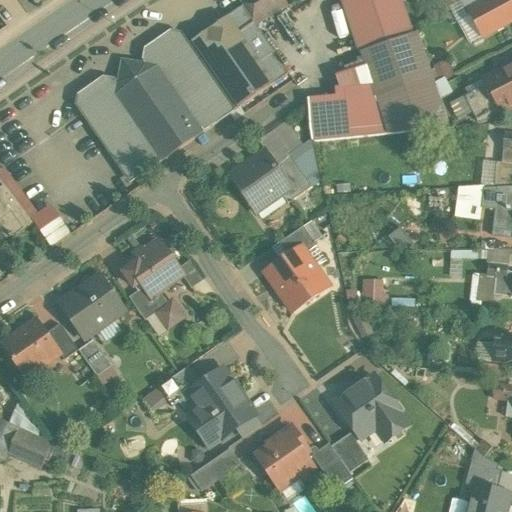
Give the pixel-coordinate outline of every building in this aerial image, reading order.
[(249,0),(249,1),(263,22),(277,13),(274,8),(285,0),(249,0)] [(342,0),(360,54),(361,54),(413,36),(411,29),(401,0),(342,0)] [(466,0),(460,4),(467,16),(470,14),(469,13),(493,0),(466,0)] [(511,0),(493,0),(469,13),(470,14),(483,38),(511,21),(511,0)] [(75,107),(131,183),(289,76),(242,7),(190,42),(183,32),(169,32),(145,47),(144,63),(120,61),(117,81),(103,77),(77,96),(75,107)] [(413,36),(361,54),(375,98),(388,136),(449,130),(417,35),(413,36)] [(511,65),(483,80),(486,87),(465,98),(477,123),(499,111),(502,116),(511,110),(511,65)] [(375,98),(308,104),(310,129),(313,144),(388,136),(375,98)] [(495,126),(476,127),(477,146),(496,145),(495,126)] [(511,136),(505,135),(501,165),(497,164),(495,187),(511,185),(511,136)] [(266,154),(231,179),(255,214),(281,196),(291,189),(276,167),(266,154)] [(312,189),(290,157),(276,167),(291,189),(281,196),(288,206),(312,189)] [(0,245),(2,248),(33,225),(4,187),(0,189),(0,245)] [(511,188),(495,190),(493,201),(497,201),(511,202),(511,188)] [(511,202),(497,201),(494,231),(511,233),(511,202)] [(51,205),(30,219),(50,249),(71,235),(51,205)] [(303,228),(280,245),(289,258),(297,253),(301,259),(306,255),(317,248),(303,228)] [(142,250),(133,256),(136,260),(128,266),(131,270),(124,274),(135,289),(141,284),(144,289),(151,299),(159,293),(183,276),(160,244),(145,254),(142,250)] [(301,259),(297,253),(289,258),(266,274),(293,314),(329,289),(306,255),(301,259)] [(508,268),(489,266),(488,280),(490,280),(506,281),(507,274),(508,268)] [(511,274),(507,274),(506,281),(490,280),(489,286),(495,286),(494,297),(511,298),(511,274)] [(101,279),(61,307),(85,341),(125,313),(101,279)] [(144,289),(130,300),(146,323),(157,315),(169,306),(168,306),(159,293),(151,299),(144,289)] [(382,293),(360,292),(359,308),(381,308),(382,293)] [(173,303),(168,306),(169,306),(157,315),(169,331),(185,319),(173,303)] [(38,323),(2,348),(25,381),(60,356),(61,355),(47,336),(38,323)] [(79,353),(61,326),(47,336),(61,355),(60,356),(65,363),(78,353),(79,353)] [(500,333),(482,330),(480,344),(497,346),(499,347),(499,339),(500,333)] [(511,340),(499,339),(499,347),(497,346),(495,363),(508,364),(508,367),(510,374),(511,374),(511,340)] [(112,369),(94,342),(79,353),(97,379),(112,369)] [(189,369),(159,389),(172,409),(190,396),(189,395),(201,387),(189,369)] [(201,387),(189,395),(190,396),(208,422),(196,430),(210,449),(256,417),(223,371),(201,387)] [(374,378),(336,405),(361,441),(382,426),(391,439),(409,427),(393,405),(374,378)] [(511,388),(496,386),(494,401),(508,402),(511,402),(511,388)] [(41,433),(21,404),(10,428),(17,431),(17,432),(18,432),(18,433),(20,429),(39,437),(41,433)] [(8,432),(0,428),(0,456),(5,459),(17,432),(17,431),(10,428),(8,432)] [(292,430),(268,447),(270,450),(257,458),(278,488),(295,476),(298,481),(299,480),(302,484),(306,484),(314,478),(315,474),(312,471),(313,470),(307,461),(312,458),(292,430)] [(18,433),(18,432),(9,455),(42,470),(52,447),(18,433)] [(351,436),(331,449),(349,475),(369,462),(351,436)] [(331,449),(329,446),(312,458),(332,487),(349,475),(331,449)] [(197,494),(237,466),(226,450),(186,479),(197,494)] [(502,473),(471,465),(466,487),(475,489),(475,487),(497,493),(502,473)] [(286,506),(302,490),(293,481),(277,497),(286,506)] [(497,493),(475,487),(475,489),(468,511),(505,511),(510,496),(497,493)]
